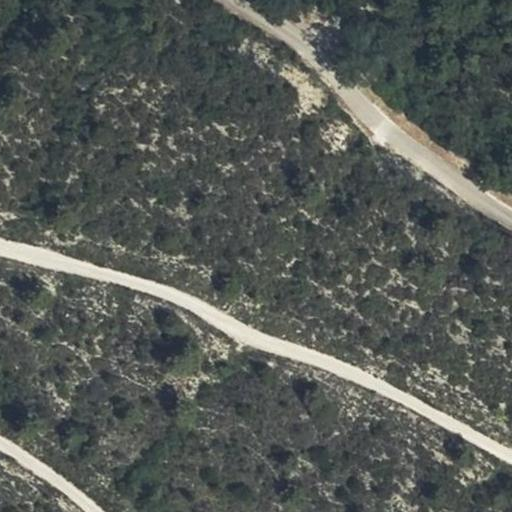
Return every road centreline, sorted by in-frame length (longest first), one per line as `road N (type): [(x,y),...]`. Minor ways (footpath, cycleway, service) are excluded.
road 1 (track): [(511,472),(332,367),(250,343),(158,293),(0,248)]
road 2 (unclassified): [(511,215),(389,136),(312,52),(228,0)]
